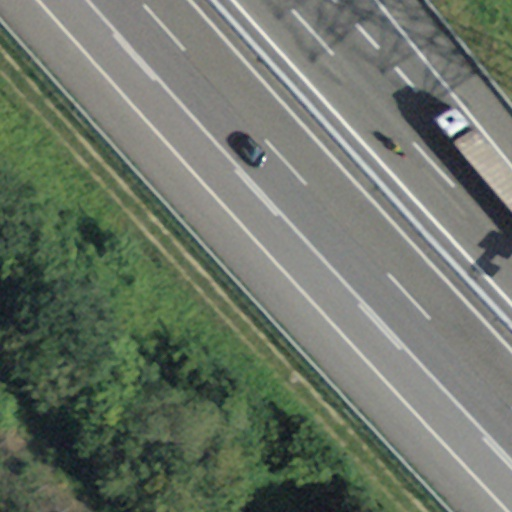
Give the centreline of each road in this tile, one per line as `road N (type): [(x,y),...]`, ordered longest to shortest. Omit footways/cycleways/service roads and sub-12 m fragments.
road 1 (motorway): [(43,0),(511,501)]
road 2 (track): [(0,61),(423,511)]
road 3 (motorway): [(169,0),(511,387)]
road 4 (motorway): [(511,212),(322,0)]
